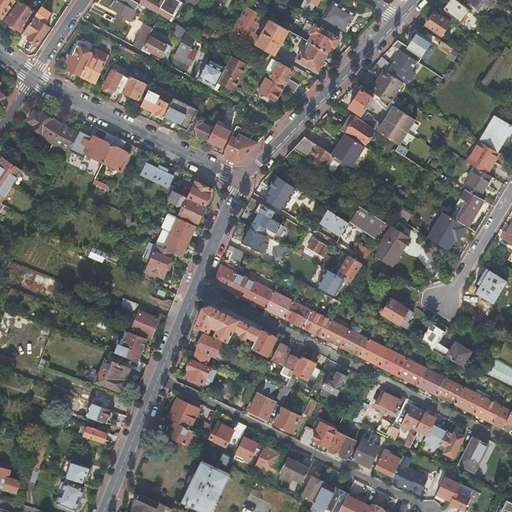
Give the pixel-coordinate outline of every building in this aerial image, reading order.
[(0,0),(0,17),(2,19),(15,0),(14,0),(0,0)] [(139,3),(133,0),(116,0),(116,1),(115,1),(111,6),(113,7),(112,8),(119,12),(116,17),(123,21),(124,19),(129,22),(140,3),(139,3)] [(139,0),(141,1),(139,3),(140,3),(161,15),(172,22),(172,21),(170,20),(181,2),(182,3),(183,2),(178,0),(162,0),(160,4),(152,0),(139,0)] [(203,0),(186,0),(185,3),(198,11),(203,0)] [(319,0),(304,0),(301,7),(310,12),(313,8),(311,7),(313,3),(315,4),(317,5),(319,0)] [(450,0),(439,15),(451,22),(454,18),(460,22),(470,10),(456,0),(450,0)] [(495,0),(468,0),(478,9),(481,5),(486,9),(488,11),(497,1),(495,0)] [(35,12),(19,2),(5,21),(21,32),(35,12)] [(182,3),(181,2),(170,20),(172,21),(173,20),(174,20),(174,19),(175,18),(176,17),(177,16),(177,15),(178,15),(178,14),(178,13),(179,13),(179,12),(180,11),(181,9),(181,8),(181,7),(182,6),(182,5),(182,4),(182,3)] [(356,15),(332,2),(322,19),(347,33),(356,15)] [(476,12),(481,15),(486,9),(481,5),(478,9),(476,12)] [(264,16),(247,6),(232,31),(250,41),(264,16)] [(41,7),(23,33),(29,37),(28,38),(37,44),(49,27),(46,25),(43,23),(51,13),(41,7)] [(53,15),(51,13),(43,23),(46,25),(53,15)] [(450,24),(434,13),(426,26),(445,39),(447,35),(444,33),(450,24)] [(289,30),(270,20),(257,45),(259,45),(265,49),(275,55),(289,30)] [(143,48),(153,29),(146,25),(134,46),(141,50),(143,48)] [(180,41),(186,30),(178,25),(172,36),(180,41)] [(312,44),(328,53),(332,46),(335,47),(339,39),(315,25),(310,33),(313,35),(309,42),(312,44)] [(221,33),(216,30),(213,36),(218,39),(221,33)] [(179,49),(176,56),(191,63),(192,64),(198,50),(195,48),(194,51),(190,49),(196,37),(186,33),(178,49),(179,49)] [(417,61),(419,63),(432,42),(417,33),(408,47),(398,40),(393,46),(401,52),(417,61)] [(145,49),(143,48),(141,50),(141,51),(146,53),(146,52),(150,54),(151,52),(160,57),(166,45),(151,37),(145,49)] [(307,41),(301,51),(306,53),(312,44),(309,42),(307,41)] [(438,48),(449,55),(453,49),(442,42),(438,48)] [(318,71),(328,53),(312,44),(306,53),(301,51),(297,59),(318,71)] [(68,69),(81,76),(93,53),(77,46),(72,56),(71,55),(67,64),(70,66),(68,69)] [(109,56),(95,49),(93,53),(81,76),(96,83),(109,56)] [(449,55),(455,59),(459,53),(453,49),(449,55)] [(403,83),(406,85),(415,72),(411,69),(417,61),(401,52),(392,66),(380,59),(375,65),(383,70),(402,82),(403,83)] [(247,64),(232,55),(225,69),(218,83),(230,89),(236,87),(247,64)] [(191,63),(176,56),(174,58),(190,66),(191,64),(191,63)] [(271,77),(279,63),(272,60),(264,73),(271,77)] [(215,89),(218,83),(225,69),(221,66),(220,69),(207,62),(199,77),(204,79),(203,82),(215,89)] [(285,85),(296,91),(299,85),(288,79),(293,71),(286,68),(284,66),(279,63),(271,77),(270,77),(285,85)] [(151,78),(134,69),(129,78),(129,79),(123,92),(140,100),(151,78)] [(129,79),(129,78),(112,70),(104,88),(112,92),(113,89),(122,93),(122,92),(123,92),(129,79)] [(382,99),(389,104),(403,83),(402,82),(383,70),(379,78),(380,79),(377,83),(372,92),(375,95),(382,99)] [(275,101),(285,85),(270,77),(268,76),(258,92),(275,101)] [(349,108),(361,116),(375,95),(372,92),(363,87),(349,108)] [(171,102),(159,97),(160,95),(150,90),(142,106),(155,113),(154,115),(163,119),(165,117),(171,104),(171,102)] [(182,110),(171,104),(165,117),(178,123),(177,126),(188,131),(195,117),(185,111),(184,110),(182,110)] [(419,120),(397,106),(381,131),(402,145),(419,120)] [(202,111),(199,109),(195,117),(188,131),(208,141),(214,129),(202,123),(203,121),(198,118),(202,111)] [(32,129),(53,142),(61,125),(43,113),(40,117),(33,112),(27,121),(34,126),(32,129)] [(374,130),(351,116),(342,131),(364,146),(374,130)] [(511,137),(511,126),(495,116),(480,141),(496,151),(506,134),(511,137)] [(219,120),(214,129),(208,141),(207,144),(210,146),(212,143),(223,148),(231,131),(223,127),(225,123),(219,120)] [(53,142),(49,150),(58,155),(61,147),(66,150),(62,159),(64,160),(69,151),(78,134),(75,132),(77,129),(71,125),(69,129),(61,125),(53,142)] [(242,160),(257,144),(250,140),(252,135),(236,127),(222,156),(233,161),(242,160)] [(80,131),(78,134),(69,151),(83,158),(85,154),(103,163),(112,146),(116,138),(107,133),(104,141),(94,136),(93,138),(80,131)] [(370,150),(345,134),(332,155),(341,161),(344,163),(357,171),(370,150)] [(339,164),(341,161),(332,155),(305,137),(293,149),(326,170),(332,160),(339,164)] [(126,142),(116,138),(112,146),(103,163),(121,172),(130,154),(122,150),(126,142)] [(500,153),(496,151),(480,141),(467,162),(476,167),(486,174),(494,161),(494,162),(500,153)] [(22,170),(3,158),(0,163),(0,179),(12,187),(22,170)] [(333,175),(339,164),(332,160),(326,170),(333,175)] [(159,166),(157,169),(146,164),(140,175),(167,188),(173,177),(166,174),(168,170),(159,166)] [(492,177),(486,174),(476,167),(464,188),(466,190),(479,198),(492,177)] [(292,186),(272,173),(260,194),(278,206),(283,198),(285,199),(292,186)] [(12,187),(0,179),(0,202),(3,205),(12,187)] [(108,186),(94,180),(93,184),(106,190),(108,186)] [(188,198),(204,206),(212,190),(196,182),(188,198)] [(383,202),(397,210),(402,202),(388,193),(389,193),(383,189),(379,196),(384,200),(383,202)] [(484,201),(479,198),(466,190),(460,199),(462,200),(466,202),(456,220),(468,227),(484,201)] [(188,198),(172,191),(168,199),(169,200),(169,202),(174,204),(176,203),(183,206),(179,215),(198,223),(205,208),(204,206),(188,198)] [(466,202),(462,200),(452,217),(456,220),(466,202)] [(275,213),(260,204),(254,212),(257,214),(255,219),(267,226),(275,213)] [(386,223),(384,222),(379,219),(360,206),(351,220),(377,236),(383,228),(386,223)] [(411,215),(399,207),(394,215),(400,219),(406,223),(411,215)] [(350,223),(328,210),(323,219),(321,222),(341,236),(350,223)] [(452,217),(445,213),(430,237),(453,252),(468,227),(456,220),(452,217)] [(178,218),(168,214),(162,229),(163,230),(171,234),(189,242),(196,226),(178,218)] [(400,219),(394,215),(388,224),(388,225),(375,244),(382,248),(377,255),(392,265),(410,239),(394,228),(400,219)] [(511,226),(507,233),(503,239),(511,244),(511,226)] [(262,244),(266,237),(250,228),(242,243),(258,252),(258,251),(263,254),(267,246),(262,244)] [(171,234),(163,230),(156,245),(164,249),(171,234)] [(182,257),(189,242),(171,234),(164,249),(174,253),(182,257)] [(330,249),(313,239),(308,248),(325,258),(330,249)] [(156,245),(146,241),(134,267),(154,276),(155,275),(163,278),(172,259),(171,259),(174,253),(164,249),(156,245)] [(354,252),(366,259),(370,251),(356,242),(354,244),(354,252)] [(287,253),(289,249),(284,247),(272,252),(276,259),(274,262),(279,264),(282,259),(283,258),(282,256),(287,253)] [(308,252),(300,247),(296,253),(298,254),(304,258),(308,252)] [(240,265),(246,254),(236,248),(233,254),(230,260),(240,265)] [(106,255),(92,249),(89,256),(102,262),(106,255)] [(296,253),(293,251),(289,249),(287,253),(282,256),(283,258),(282,259),(294,265),(298,254),(296,253)] [(344,279),(350,283),(356,273),(362,264),(349,256),(337,275),(344,279)] [(229,270),(221,266),(215,279),(218,286),(227,291),(236,273),(237,270),(231,266),(229,270)] [(486,268),(480,278),(483,280),(480,286),(475,293),(494,304),(507,281),(486,268)] [(335,297),(344,279),(337,275),(327,270),(317,287),(335,297)] [(246,300),(255,283),(236,273),(227,291),(246,300)] [(265,310),(274,292),(255,283),(246,300),(265,310)] [(284,319),(293,302),(274,292),(265,310),(284,319)] [(331,304),(333,299),(321,293),(319,298),(331,304)] [(132,312),(138,305),(124,299),(121,306),(121,307),(132,312)] [(338,308),(340,303),(337,301),(333,299),(331,304),(338,308)] [(409,309),(391,299),(382,314),(399,325),(409,309)] [(312,311),(293,302),(284,319),(303,329),(312,311)] [(204,308),(196,327),(206,332),(208,333),(210,334),(214,335),(222,340),(227,342),(234,330),(242,334),(241,335),(241,337),(245,339),(246,338),(248,336),(251,338),(247,346),(252,349),(260,332),(263,326),(261,325),(258,331),(237,320),(237,321),(210,307),(204,308)] [(331,321),(312,311),(303,329),(322,338),(331,321)] [(132,329),(151,337),(158,319),(139,312),(132,329)] [(116,334),(118,329),(94,320),(92,325),(116,334)] [(342,348),(350,331),(331,321),(322,338),(342,348)] [(454,362),(462,366),(471,352),(456,342),(451,351),(438,343),(445,332),(431,324),(419,343),(435,352),(454,362)] [(352,331),(350,331),(342,348),(360,357),(369,340),(358,335),(360,331),(359,328),(356,327),(353,328),(352,331)] [(141,354),(147,339),(129,332),(123,347),(118,346),(116,353),(116,354),(119,347),(141,354)] [(277,340),(260,332),(252,349),(268,357),(277,340)] [(197,351),(194,359),(206,365),(210,356),(216,358),(224,362),(232,344),(227,342),(222,340),(221,343),(203,335),(197,350),(197,351)] [(379,367),(388,350),(369,340),(360,357),(379,367)] [(288,348),(280,344),(272,360),(283,366),(280,373),(290,378),(292,373),(299,360),(288,354),(289,352),(287,351),(288,348)] [(138,362),(141,354),(119,347),(116,354),(138,362)] [(398,376),(407,359),(388,350),(379,367),(398,376)] [(316,365),(301,357),(299,360),(292,373),(300,377),(307,380),(315,385),(321,372),(314,368),(316,365)] [(130,368),(106,359),(97,383),(120,392),(121,390),(124,389),(125,385),(124,382),(126,379),(128,378),(130,373),(129,370),(130,368)] [(417,386),(426,369),(407,359),(398,376),(417,386)] [(204,366),(191,360),(187,369),(189,371),(186,378),(203,385),(206,386),(206,385),(208,386),(209,384),(209,385),(210,383),(211,383),(216,371),(204,366)] [(260,384),(264,375),(268,368),(263,366),(255,382),(260,384)] [(436,395),(445,378),(426,369),(417,386),(436,395)] [(328,376),(321,372),(315,385),(308,398),(312,400),(316,402),(320,393),(335,401),(347,377),(337,372),(335,376),(329,374),(328,376)] [(285,386),(290,389),(294,380),(290,378),(285,386)] [(455,405),(464,388),(445,378),(436,395),(455,405)] [(250,405),(257,390),(249,386),(242,401),(250,405)] [(282,407),(290,389),(285,386),(283,386),(275,402),(258,393),(249,411),(267,420),(275,404),(281,408),(282,407)] [(455,405),(474,414),(483,397),(464,388),(455,405)] [(392,428),(397,418),(395,418),(403,402),(382,392),(375,407),(391,415),(388,422),(382,419),(376,432),(385,436),(388,438),(392,428)] [(494,424),(497,417),(502,407),(483,397),(474,414),(493,424),(494,424)] [(177,399),(168,419),(175,422),(190,429),(199,410),(191,406),(192,403),(188,402),(187,404),(177,399)] [(305,414),(310,417),(313,410),(317,403),(316,402),(312,400),(305,414)] [(111,412),(112,411),(85,401),(81,412),(83,413),(83,415),(107,423),(109,419),(111,418),(113,414),(111,412)] [(369,406),(362,402),(353,421),(360,424),(369,406)] [(339,428),(344,417),(330,410),(317,403),(313,410),(327,417),(329,414),(338,419),(334,426),(339,428)] [(423,441),(425,441),(433,424),(436,418),(425,413),(424,413),(410,406),(401,425),(404,426),(405,424),(417,430),(416,430),(426,435),(423,441)] [(303,417),(282,407),(281,408),(274,423),(295,434),(303,417)] [(502,428),(506,421),(497,417),(494,424),(502,428)] [(190,429),(175,422),(168,436),(192,448),(198,437),(191,433),(193,431),(190,429)] [(205,437),(210,426),(203,422),(197,433),(205,437)] [(218,422),(210,439),(226,447),(232,435),(241,439),(246,427),(237,423),(234,430),(218,422)] [(336,431),(321,423),(313,440),(328,447),(336,431)] [(425,441),(438,448),(439,447),(447,431),(433,424),(425,441)] [(84,437),(103,443),(107,433),(84,425),(83,428),(87,429),(84,437)] [(371,435),(373,431),(369,429),(367,428),(352,459),(370,468),(380,447),(373,444),(377,438),(371,435)] [(389,439),(394,441),(399,431),(392,428),(388,438),(389,439)] [(454,434),(447,431),(439,447),(446,451),(444,453),(453,458),(464,437),(455,432),(454,434)] [(336,432),(328,450),(346,459),(355,442),(336,432)] [(264,447),(269,438),(260,434),(255,443),(244,437),(235,454),(245,459),(244,461),(249,463),(255,450),(256,450),(252,460),(257,462),(264,447)] [(404,446),(407,448),(410,449),(415,438),(410,435),(404,446)] [(488,446),(471,437),(457,465),(473,473),(488,446)] [(31,468),(38,470),(39,470),(45,448),(38,446),(31,468)] [(257,462),(255,466),(275,476),(280,467),(275,464),(280,455),(264,447),(257,462)] [(375,468),(393,476),(399,466),(401,460),(383,451),(375,468)] [(223,455),(219,463),(227,467),(231,459),(223,455)] [(391,481),(409,490),(410,488),(416,474),(406,469),(410,459),(403,456),(401,460),(399,466),(393,476),(391,481)] [(302,484),(309,469),(286,458),(280,473),(302,484)] [(212,511),(230,475),(202,461),(182,503),(200,511),(212,511)] [(88,478),(90,468),(71,462),(66,478),(84,482),(85,477),(88,478)] [(0,488),(16,493),(17,490),(18,489),(19,488),(19,487),(19,486),(18,485),(19,482),(8,478),(11,467),(3,464),(1,468),(0,467),(0,488)] [(31,468),(26,482),(30,483),(34,484),(38,470),(31,468)] [(455,471),(449,468),(446,474),(452,478),(455,471)] [(416,474),(410,488),(421,493),(428,479),(417,474),(416,474)] [(446,474),(445,477),(442,483),(437,494),(451,501),(449,504),(450,504),(450,505),(450,506),(451,506),(451,507),(452,507),(453,507),(454,507),(455,507),(455,506),(464,511),(470,500),(455,492),(459,484),(451,480),(452,478),(446,474)] [(324,485),(324,483),(312,477),(302,496),(315,502),(324,485)] [(350,490),(355,480),(349,477),(343,488),(349,491),(350,490)] [(362,484),(355,480),(350,490),(355,493),(358,491),(362,484)] [(84,489),(67,482),(64,481),(61,483),(59,488),(61,491),(63,492),(58,504),(75,511),(84,489)] [(288,511),(294,499),(272,489),(257,482),(251,494),(270,504),(273,511),(288,511)] [(312,509),(317,511),(324,511),(335,490),(324,485),(315,502),(312,508),(312,509)] [(348,495),(336,489),(335,490),(324,511),(339,511),(347,496),(348,495)] [(172,511),(173,510),(158,503),(157,504),(138,495),(132,507),(133,508),(131,511),(172,511)] [(353,511),(359,502),(347,496),(339,511),(353,511)] [(406,511),(409,507),(396,500),(391,511),(392,511),(406,511)] [(511,511),(511,502),(507,500),(500,511),(511,511)] [(368,511),(371,508),(359,502),(353,511),(368,511)]
